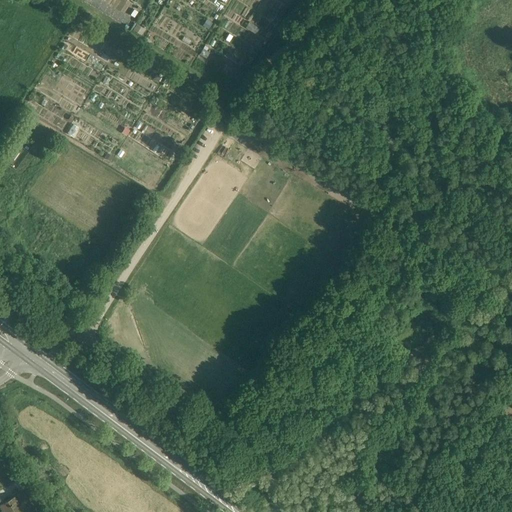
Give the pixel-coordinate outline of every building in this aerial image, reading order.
[(99,19),(90,14),(87,19),(95,24),(99,19)] [(249,46),(247,52),(256,55),(264,38),(247,31),(243,43),(249,46)] [(240,119),(230,135),(236,139),(246,122),(240,119)] [(55,170),(61,160),(57,157),(51,168),(55,170)] [(26,511),(17,494),(0,504),(0,506),(3,511),(26,511)]
